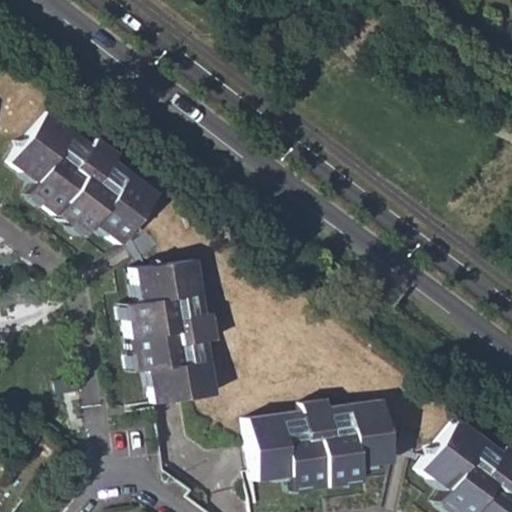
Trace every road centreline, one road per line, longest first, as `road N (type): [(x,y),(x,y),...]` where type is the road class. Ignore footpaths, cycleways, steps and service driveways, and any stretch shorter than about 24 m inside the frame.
road 1 (tertiary): [(54,0),(511,350)]
road 2 (tertiary): [(511,313),(96,0)]
road 3 (residential): [(100,467),(76,282),(0,227)]
